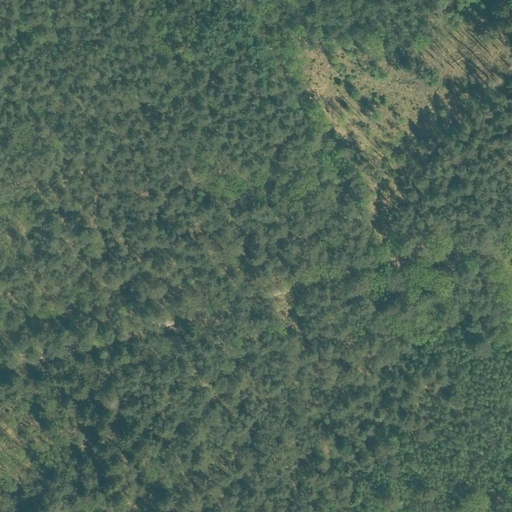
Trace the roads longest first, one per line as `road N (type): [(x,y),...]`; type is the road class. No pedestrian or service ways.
road 1 (track): [(287,287),(0,361)]
road 2 (track): [(387,246),(246,0)]
road 3 (track): [(328,511),(287,287)]
road 4 (track): [(389,261),(511,254)]
